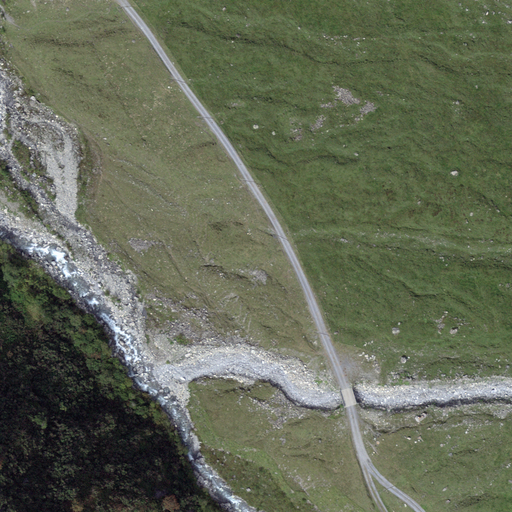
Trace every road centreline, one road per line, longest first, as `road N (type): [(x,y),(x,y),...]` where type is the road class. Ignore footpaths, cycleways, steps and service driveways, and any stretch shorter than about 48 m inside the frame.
road 1 (track): [(123,0),(258,188),(314,308),(348,408)]
road 2 (track): [(420,511),(371,468),(348,408)]
